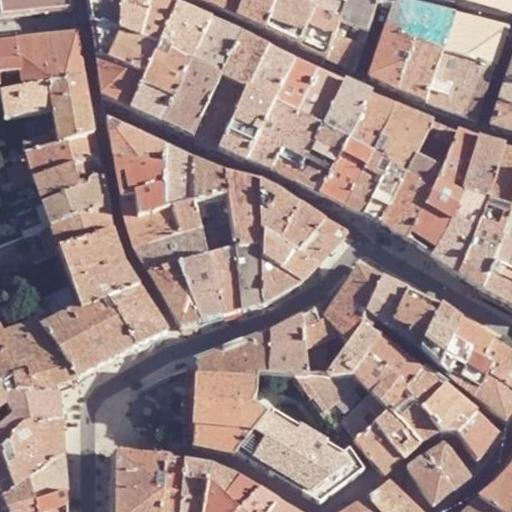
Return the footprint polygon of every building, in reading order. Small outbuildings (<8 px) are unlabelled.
[(73,14),(70,0),(0,0),(0,20),(0,21),(73,14)] [(87,0),(90,25),(117,36),(120,0),(87,0)] [(120,0),(117,36),(136,43),(149,0),(120,0)] [(149,0),(136,43),(159,54),(177,11),(153,0),(149,0)] [(243,0),(210,0),(208,7),(236,20),(243,0)] [(243,0),(236,20),(265,33),(276,0),(243,0)] [(285,0),(276,0),(265,33),(300,50),(313,12),(285,0)] [(316,0),(285,0),(313,12),(316,0)] [(316,0),(313,12),(300,50),(327,62),(339,28),(348,0),(316,0)] [(379,0),(348,0),(339,28),(368,37),(379,0)] [(511,16),(511,0),(458,0),(456,7),(510,21),(511,16)] [(395,6),(387,33),(415,42),(444,51),(454,21),(395,6)] [(190,68),(210,25),(177,11),(159,54),(190,68)] [(507,33),(454,21),(444,51),(442,58),(469,65),(494,71),(507,33)] [(117,36),(90,25),(95,62),(147,81),(159,54),(136,43),(117,36)] [(190,68),(220,82),(240,38),(210,25),(190,68)] [(339,28),(327,62),(355,75),(368,37),(339,28)] [(415,42),(387,33),(370,82),(397,94),(415,42)] [(247,95),(267,53),(240,38),(220,82),(247,95)] [(44,43),(16,45),(22,95),(47,89),(83,81),(76,39),(55,42),(44,43)] [(415,42),(397,94),(426,106),(442,58),(444,51),(415,42)] [(0,47),(0,99),(2,99),(22,95),(16,45),(0,47)] [(247,95),(272,108),(293,64),(267,53),(247,95)] [(163,128),(190,68),(159,54),(147,81),(132,113),(163,128)] [(442,58),(426,106),(453,115),(469,65),(442,58)] [(101,99),(132,113),(147,81),(95,62),(101,99)] [(297,120),(318,77),(293,64),(272,108),(297,120)] [(469,65),(453,115),(476,124),(494,71),(469,65)] [(163,128),(192,142),(220,82),(190,68),(163,128)] [(320,132),(343,87),(318,77),(297,120),(320,132)] [(93,138),(83,81),(47,89),(51,112),(54,131),(56,140),(57,148),(93,138)] [(220,154),(247,95),(220,82),(192,142),(220,154)] [(511,87),(505,86),(499,105),(511,109),(511,87)] [(345,147),(370,99),(343,87),(320,132),(320,134),(345,147)] [(22,95),(2,99),(7,123),(51,112),(47,89),(22,95)] [(220,154),(245,166),(272,108),(247,95),(220,154)] [(345,147),(370,160),(395,109),(370,99),(345,147)] [(511,109),(499,105),(491,129),(511,136),(511,109)] [(270,174),(297,120),(272,108),(245,166),(270,174)] [(369,164),(386,173),(404,181),(381,228),(406,245),(458,135),(436,127),(424,122),(395,109),(370,160),(369,164)] [(270,174),(294,187),(320,134),(320,132),(297,120),(270,174)] [(163,171),(164,150),(106,125),(113,164),(163,171)] [(319,199),(345,147),(320,134),(294,187),(319,199)] [(458,135),(406,245),(432,262),(452,218),(476,227),(484,207),(460,199),(478,143),(458,135)] [(21,146),(24,157),(57,148),(56,140),(50,140),(49,138),(21,146)] [(57,148),(24,157),(33,182),(97,160),(93,138),(57,148)] [(504,151),(478,143),(460,199),(484,207),(504,151)] [(319,199),(344,211),(369,164),(370,160),(345,147),(319,199)] [(7,151),(10,161),(16,159),(14,150),(7,151)] [(162,214),(172,212),(193,207),(194,163),(165,150),(164,150),(163,171),(162,214)] [(511,152),(504,151),(484,207),(510,216),(511,210),(511,152)] [(38,196),(42,206),(85,192),(85,189),(86,186),(88,185),(101,181),(98,161),(97,160),(33,182),(35,188),(38,196)] [(193,207),(195,207),(224,199),(225,176),(195,164),(194,163),(193,207)] [(113,164),(120,203),(133,199),(138,221),(162,214),(163,171),(113,164)] [(362,220),(386,173),(369,164),(344,211),(345,212),(362,220)] [(404,181),(386,173),(362,220),(381,228),(404,181)] [(224,199),(233,252),(261,243),(261,235),(260,187),(226,177),(225,176),(224,199)] [(47,224),(50,231),(107,210),(101,181),(88,185),(86,186),(85,189),(85,192),(42,206),(47,224)] [(260,187),(261,235),(277,246),(299,209),(274,193),(260,187)] [(124,224),(134,252),(179,237),(172,212),(162,214),(138,221),(133,199),(120,203),(124,224)] [(224,199),(195,207),(198,221),(217,216),(222,255),(233,252),(224,199)] [(19,234),(47,224),(42,206),(13,216),(19,234)] [(134,253),(148,278),(180,268),(208,260),(198,221),(195,207),(193,207),(172,212),(179,237),(134,252),(134,253)] [(509,219),(510,216),(484,207),(476,227),(457,279),(482,295),(489,280),(491,276),(494,268),(500,246),(509,219)] [(277,246),(316,269),(347,238),(327,227),(299,209),(277,246)] [(107,210),(50,231),(58,256),(111,235),(107,211),(107,210)] [(457,279),(476,227),(452,218),(432,262),(457,279)] [(511,250),(511,220),(509,219),(500,246),(511,250)] [(111,235),(58,256),(67,282),(71,291),(123,269),(113,242),(112,237),(111,235)] [(261,235),(261,243),(262,265),(299,288),(316,269),(277,246),(261,235)] [(233,252),(242,314),(263,308),(264,308),(262,265),(261,243),(233,252)] [(511,250),(500,246),(494,268),(511,276),(511,250)] [(233,252),(222,255),(208,260),(222,319),(242,314),(233,252)] [(222,319),(208,260),(180,268),(200,325),(222,319)] [(262,265),(264,308),(299,288),(262,265)] [(180,268),(148,278),(180,331),(190,328),(200,325),(180,268)] [(489,280),(482,295),(511,310),(511,276),(494,268),(491,276),(489,280)] [(123,269),(71,291),(79,315),(106,303),(137,290),(123,269)] [(357,336),(383,284),(358,273),(324,324),(337,341),(346,351),(357,336)] [(71,291),(67,282),(62,284),(65,293),(71,291)] [(408,296),(383,284),(357,336),(346,351),(325,380),(350,380),(379,342),(380,340),(379,339),(384,331),(390,334),(408,296)] [(167,337),(137,290),(106,303),(135,353),(167,337)] [(71,293),(41,305),(50,326),(79,315),(71,293)] [(439,310),(408,296),(390,334),(418,355),(439,310)] [(79,315),(50,326),(36,332),(76,383),(135,353),(106,303),(79,315)] [(28,310),(34,328),(36,332),(50,326),(41,305),(41,304),(28,310)] [(7,319),(13,336),(34,328),(28,310),(27,311),(7,319)] [(439,310),(418,355),(438,373),(460,327),(439,310)] [(337,341),(324,324),(319,327),(313,314),(299,322),(303,354),(327,348),(337,341)] [(268,381),(296,381),(305,380),(304,358),(303,354),(299,322),(270,338),(268,381)] [(491,345),(460,327),(438,373),(441,376),(447,382),(457,389),(472,370),(491,345)] [(34,328),(13,336),(4,339),(3,334),(1,333),(0,331),(0,382),(6,389),(21,404),(57,396),(56,391),(76,383),(36,332),(34,328)] [(253,409),(257,400),(258,381),(268,381),(270,338),(195,366),(191,449),(238,458),(268,420),(253,409)] [(305,380),(296,381),(335,433),(343,427),(341,424),(361,404),(378,420),(385,413),(419,448),(438,440),(419,416),(402,395),(420,376),(379,342),(350,380),(325,380),(305,380)] [(511,358),(491,345),(472,370),(511,395),(511,358)] [(305,380),(325,380),(324,352),(304,358),(303,354),(304,358),(305,380)] [(511,395),(472,370),(457,389),(505,426),(511,416),(511,395)] [(445,393),(420,376),(402,395),(419,416),(445,393)] [(296,381),(271,412),(272,414),(268,420),(238,458),(253,469),(261,473),(294,493),(313,469),(324,465),(347,451),(335,433),(296,381)] [(60,427),(57,396),(21,404),(6,389),(0,392),(0,457),(0,458),(28,432),(60,427)] [(419,416),(438,440),(455,440),(476,419),(465,410),(452,399),(445,393),(419,416)] [(271,412),(257,400),(253,409),(268,420),(272,414),(271,412)] [(341,424),(343,427),(355,443),(372,426),(378,420),(361,404),(341,424)] [(378,420),(372,426),(404,461),(419,448),(385,413),(378,420)] [(476,419),(455,440),(476,465),(496,438),(476,419)] [(372,426),(355,443),(354,446),(383,479),(404,461),(372,426)] [(28,432),(0,458),(13,494),(26,485),(62,461),(60,427),(28,432)] [(444,448),(426,460),(451,496),(470,482),(444,448)] [(363,474),(347,451),(324,465),(313,469),(294,493),(318,507),(363,474)] [(0,458),(0,503),(2,502),(13,494),(0,458)] [(113,511),(160,511),(166,463),(113,459),(113,511)] [(451,496),(426,460),(406,473),(433,510),(451,496)] [(66,500),(62,461),(26,485),(33,508),(66,500)] [(166,463),(160,511),(181,511),(186,465),(166,463)] [(204,511),(212,469),(186,465),(181,511),(204,511)] [(480,503),(493,511),(511,511),(511,468),(508,474),(495,489),(480,503)] [(212,469),(204,511),(251,511),(260,494),(241,482),(212,469)] [(26,485),(13,494),(2,502),(5,511),(33,511),(33,508),(26,485)] [(374,511),(414,511),(387,487),(365,504),(374,511)] [(273,511),(277,505),(260,494),(251,511),(273,511)] [(33,508),(33,511),(66,511),(66,500),(33,508)] [(493,511),(480,503),(470,511),(493,511)]
